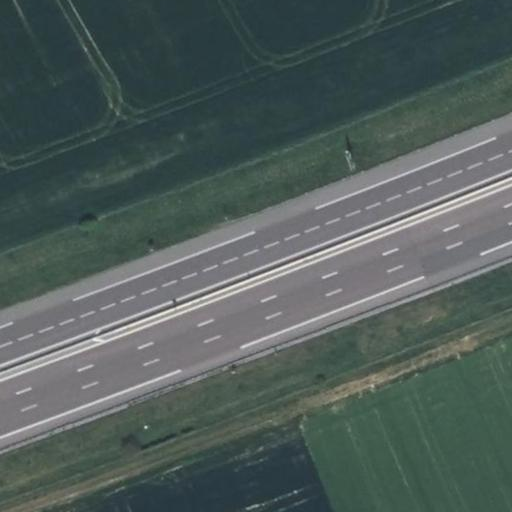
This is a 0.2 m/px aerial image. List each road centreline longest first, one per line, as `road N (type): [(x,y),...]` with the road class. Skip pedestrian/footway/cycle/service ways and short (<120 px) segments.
road 1 (motorway): [(511,143),(0,339)]
road 2 (motorway): [(0,405),(511,210)]
road 3 (track): [(511,324),(297,410)]
